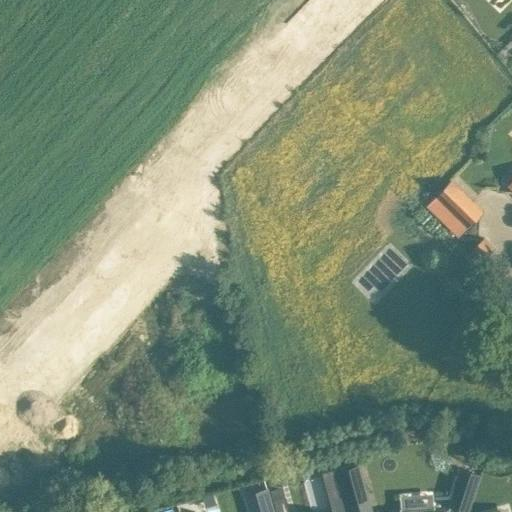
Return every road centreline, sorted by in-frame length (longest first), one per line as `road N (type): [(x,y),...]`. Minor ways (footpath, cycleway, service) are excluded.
road 1 (residential): [(104,214),(290,39)]
road 2 (residential): [(104,214),(0,109)]
road 3 (residential): [(0,317),(104,214)]
